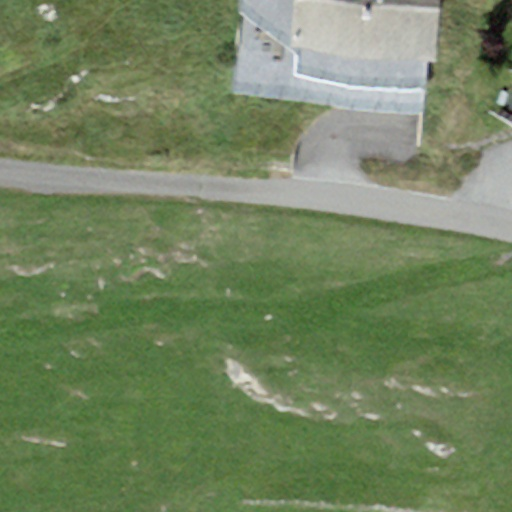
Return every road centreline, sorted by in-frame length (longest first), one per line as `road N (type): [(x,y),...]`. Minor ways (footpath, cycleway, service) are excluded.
road 1 (residential): [(511,229),(200,186)]
road 2 (track): [(0,171),(200,186)]
